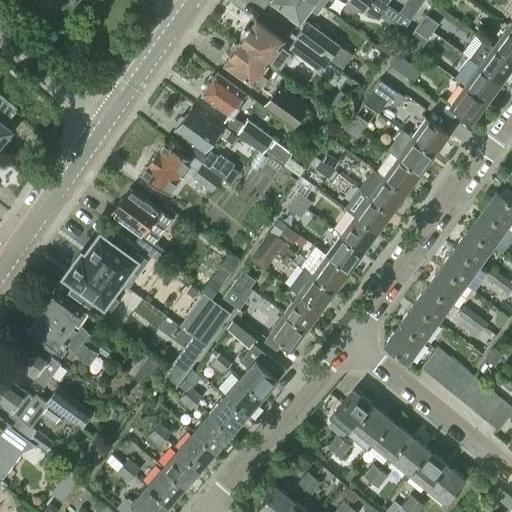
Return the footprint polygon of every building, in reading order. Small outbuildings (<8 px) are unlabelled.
[(313,0),(270,0),(286,11),(288,17),(297,24),(313,0)] [(379,0),(350,0),(364,10),(365,10),(399,34),(409,20),(386,4),(379,0)] [(432,31),(438,23),(425,14),(419,22),(432,31)] [(267,63),(283,41),(255,19),(248,29),(247,28),(245,30),(243,30),(240,35),(240,38),(237,41),(267,63)] [(352,54),(306,20),(296,34),(342,68),(352,54)] [(427,39),(432,31),(419,22),(414,29),(427,39)] [(511,59),(511,29),(507,25),(493,44),(493,45),(511,59)] [(329,61),(297,37),(289,48),(321,71),(329,61)] [(501,81),(511,65),(511,59),(493,45),(493,44),(483,37),(469,57),(478,64),(501,81)] [(259,74),(267,63),(237,41),(236,43),(233,44),(230,48),(230,50),(228,54),(229,55),(223,63),(257,88),(265,78),(259,74)] [(413,81),(420,70),(396,53),(389,64),(413,81)] [(486,100),(501,81),(478,64),(464,84),(486,100)] [(235,106),(244,93),(216,72),(214,75),(210,75),(206,80),(207,84),(200,94),(228,114),(222,123),(236,133),(262,152),(265,149),(284,162),(291,152),(246,119),(242,124),(232,117),(238,108),(235,106)] [(403,95),(379,78),(371,88),(395,106),(403,95)] [(472,120),(486,100),(464,84),(449,104),(472,120)] [(303,114),(307,108),(277,86),(263,106),(298,131),(307,117),(303,114)] [(11,130),(4,124),(1,122),(9,112),(12,115),(18,108),(0,93),(0,147),(4,142),(4,138),(11,130)] [(208,150),(219,134),(232,142),(237,135),(235,134),(236,133),(222,123),(219,127),(191,107),(185,116),(181,117),(176,123),(177,126),(175,129),(185,136),(178,145),(211,170),(220,159),(208,150)] [(369,123),(354,113),(349,121),(364,131),(369,123)] [(433,153),(448,132),(425,116),(411,135),(410,136),(433,153)] [(358,139),(364,131),(349,121),(343,128),(358,139)] [(419,172),(433,153),(410,136),(411,135),(401,128),(386,148),(391,152),(419,172)] [(176,178),(189,159),(163,140),(139,173),(169,194),(179,180),(176,178)] [(340,161),(326,152),(321,160),(335,169),(340,161)] [(377,171),(405,192),(419,172),(391,152),(377,171)] [(335,169),(321,160),(316,167),(330,177),(335,169)] [(220,178),(211,171),(201,164),(191,177),(211,191),(220,178)] [(368,195),(390,211),(405,192),(377,171),(372,168),(358,188),(368,195)] [(128,187),(110,213),(140,234),(133,243),(160,263),(168,252),(153,242),(171,218),(128,187)] [(505,227),(511,217),(511,201),(495,190),(481,209),(505,227)] [(312,201),(298,191),(293,199),(306,209),(312,201)] [(376,231),(390,211),(368,195),(353,214),(376,231)] [(306,209),(293,199),(287,207),(301,217),(306,209)] [(491,245),(505,227),(481,209),(468,228),(491,245)] [(362,250),(376,231),(353,214),(339,234),(362,250)] [(477,265),(491,245),(468,228),(453,247),(477,265)] [(90,253),(87,258),(119,281),(128,269),(136,275),(146,261),(135,253),(138,248),(114,230),(107,240),(99,234),(87,250),(90,253)] [(278,248),(283,240),(270,231),(264,239),(278,248)] [(348,270),(362,250),(339,234),(325,253),(348,270)] [(251,258),(264,268),(278,248),(264,239),(251,258)] [(464,283),(477,265),(453,247),(440,266),(464,283)] [(73,283),(66,292),(93,312),(96,307),(107,315),(117,301),(109,295),(119,281),(87,258),(80,253),(67,271),(77,278),(73,283)] [(228,253),(201,291),(211,299),(239,260),(228,253)] [(333,289),(348,270),(325,253),(311,273),(333,289)] [(450,302),(458,291),(464,296),(470,288),(464,283),(440,266),(426,285),(450,302)] [(496,284),(502,276),(490,267),(484,275),(496,284)] [(255,279),(242,270),(237,277),(250,287),(255,279)] [(333,289),(311,273),(296,293),(319,309),(333,289)] [(508,293),(511,288),(511,283),(502,276),(496,284),(508,293)] [(250,287),(237,277),(231,285),(244,295),(250,287)] [(436,321),(450,302),(426,285),(413,304),(436,321)] [(86,313),(54,289),(39,310),(87,345),(94,336),(81,326),(77,332),(69,327),(73,323),(77,326),(86,313)] [(305,328),(319,309),(296,293),(282,312),(305,328)] [(423,340),(436,321),(413,304),(399,322),(423,340)] [(469,322),(475,314),(463,305),(457,313),(469,322)] [(97,352),(87,345),(39,310),(24,331),(53,352),(65,334),(72,339),(68,345),(80,354),(78,356),(88,364),(97,352)] [(291,348),(305,328),(282,312),(268,332),(291,348)] [(482,330),(487,322),(475,314),(469,322),(482,330)] [(233,320),(226,329),(249,348),(239,359),(247,367),(239,376),(262,396),(278,378),(277,376),(285,367),(253,343),(258,338),(233,320)] [(407,360),(423,340),(399,322),(384,343),(407,360)] [(44,384),(60,362),(46,353),(45,353),(22,337),(23,336),(21,335),(6,357),(7,358),(8,357),(31,374),(30,374),(44,384)] [(431,374),(447,355),(437,347),(422,366),(431,374)] [(494,364),(502,353),(493,347),(485,359),(494,364)] [(441,382),(456,363),(447,355),(431,374),(441,382)] [(216,356),(210,362),(222,373),(227,366),(216,356)] [(450,390),(466,370),(456,363),(441,382),(450,390)] [(459,397),(475,378),(466,370),(450,390),(459,397)] [(63,414),(47,402),(36,394),(33,397),(0,372),(0,402),(11,411),(9,414),(17,420),(12,427),(11,428),(18,433),(28,441),(30,437),(37,443),(47,450),(53,442),(37,430),(38,429),(32,425),(41,413),(55,423),(63,414)] [(239,376),(224,394),(247,414),(262,396),(239,376)] [(469,405),(485,386),(475,378),(459,397),(469,405)] [(190,385),(185,392),(197,402),(202,396),(190,385)] [(478,413),(494,394),(485,386),(469,405),(478,413)] [(90,412),(57,388),(47,402),(63,414),(80,426),(90,412)] [(353,427),(372,403),(354,388),(334,412),(353,427)] [(184,393),(179,398),(192,409),(197,402),(185,392),(184,393)] [(224,394),(208,412),(231,432),(247,414),(224,394)] [(488,421),(504,401),(494,394),(478,413),(488,421)] [(497,428),(511,412),(511,410),(511,408),(504,401),(488,421),(497,428)] [(379,433),(391,419),(372,403),(353,427),(372,442),(379,433)] [(192,430),(192,431),(215,450),(230,433),(231,432),(208,412),(192,430)] [(11,428),(12,427),(0,418),(0,478),(1,477),(2,478),(22,450),(37,443),(30,437),(28,441),(18,433),(11,428)] [(390,457),(409,434),(391,419),(379,433),(372,442),(390,457)] [(159,422),(153,428),(165,438),(171,432),(159,422)] [(153,428),(148,435),(159,445),(165,438),(153,428)] [(192,431),(176,449),(199,468),(215,450),(192,431)] [(333,451),(343,439),(337,434),(327,446),(333,451)] [(409,472),(428,449),(409,434),(390,457),(409,472)] [(340,457),(350,445),(343,439),(333,451),(340,457)] [(176,449),(161,467),(184,487),(199,468),(176,449)] [(427,487),(446,464),(428,449),(409,472),(427,487)] [(127,458),(122,464),(133,474),(139,468),(127,458)] [(122,464),(116,471),(128,481),(133,474),(122,464)] [(370,481),(380,469),(374,464),(364,476),(370,481)] [(446,502),(465,479),(446,464),(427,487),(446,502)] [(161,467),(145,485),(168,505),(184,487),(161,467)] [(377,487),(387,474),(380,469),(370,481),(377,487)] [(303,488),(313,476),(306,471),(297,482),(303,488)] [(310,493),(319,481),(313,476),(303,488),(310,493)] [(124,499),(117,508),(121,511),(161,511),(168,505),(145,485),(131,500),(128,497),(124,499)] [(261,511),(283,511),(293,500),(275,485),(256,508),(261,511)] [(407,511),(417,499),(410,494),(400,506),(407,511)] [(408,511),(416,511),(423,504),(417,499),(407,511),(408,511)] [(308,511),(293,500),(283,511),(308,511)] [(345,511),(350,506),(343,501),(334,511),(345,511)]
